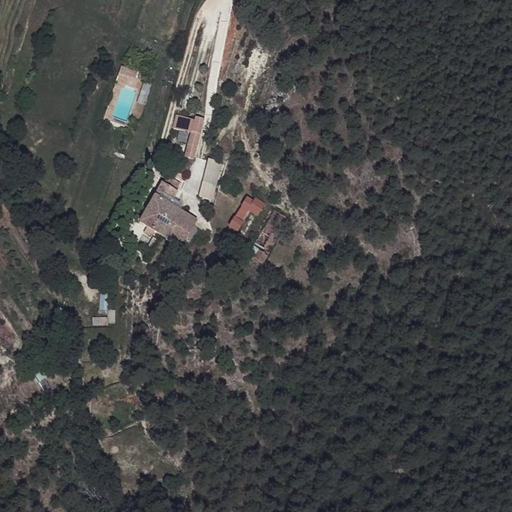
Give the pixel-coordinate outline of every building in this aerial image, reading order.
[(136,62),(121,58),(118,68),(133,73),(136,62)] [(196,119),(178,114),(168,152),(176,155),(183,129),(192,131),(185,155),(178,172),(185,175),(195,157),(203,120),(196,117),(196,119)] [(222,160),(209,157),(203,181),(216,184),(222,160)] [(181,182),(168,175),(163,181),(140,222),(149,227),(153,229),(159,233),(183,246),(198,220),(189,215),(181,209),(172,205),(175,199),(178,190),(181,182)] [(216,184),(203,181),(199,195),(213,198),(216,184)] [(253,201),(247,197),(231,224),(238,230),(251,210),(255,202),(253,201)] [(265,203),(256,198),(253,201),(255,202),(251,210),(258,214),(265,203)] [(183,204),(175,199),(172,205),(181,209),(182,206),(183,204)] [(189,215),(192,212),(182,206),(181,209),(189,215)] [(284,215),(275,210),(256,242),(264,247),(284,215)] [(267,255),(260,249),(255,255),(262,262),(267,255)] [(114,309),(113,295),(104,295),(104,310),(114,309)]
